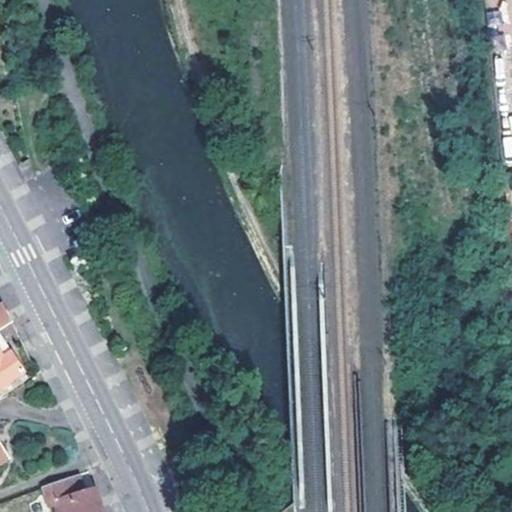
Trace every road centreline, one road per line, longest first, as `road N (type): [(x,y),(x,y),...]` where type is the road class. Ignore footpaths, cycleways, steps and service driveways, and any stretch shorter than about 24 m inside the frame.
road 1 (track): [(180,0),(247,209),(281,277),(438,511)]
road 2 (secondary): [(0,205),(148,511)]
